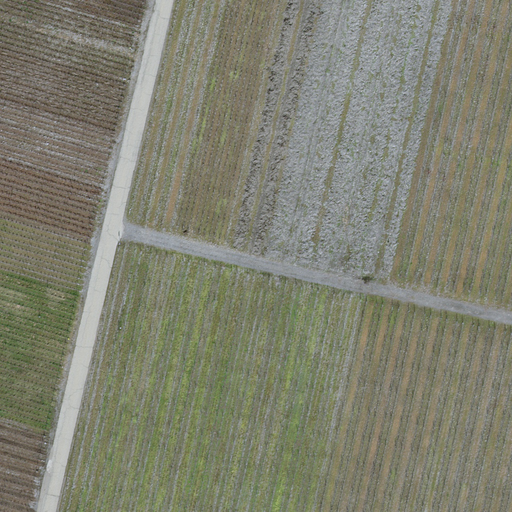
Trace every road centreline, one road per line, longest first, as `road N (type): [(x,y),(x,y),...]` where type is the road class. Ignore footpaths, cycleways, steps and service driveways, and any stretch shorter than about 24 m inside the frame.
road 1 (track): [(47,511),(163,0)]
road 2 (track): [(111,228),(511,319)]
